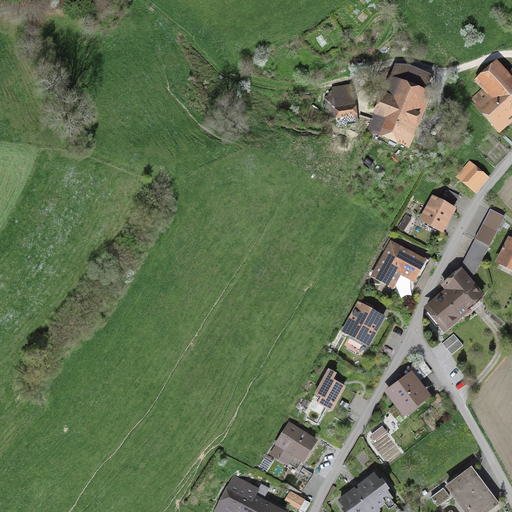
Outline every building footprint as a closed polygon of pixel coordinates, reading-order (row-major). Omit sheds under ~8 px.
[(483,89),(472,98),(497,125),(511,111),(511,72),(508,77),(496,63),(476,81),(483,89)] [(369,127),(404,141),(431,77),(408,67),(396,66),(391,78),(390,78),(369,127)] [(348,86),(336,88),(340,118),(336,118),(338,127),(356,124),(355,116),(352,116),(348,86)] [(464,179),(472,186),(480,177),(472,170),(464,179)] [(452,209),(434,200),(423,219),(441,229),(452,209)] [(493,215),(485,231),(501,238),(508,222),(493,215)] [(459,270),(461,272),(467,280),(475,274),(489,246),(475,239),(459,270)] [(511,241),(509,240),(499,260),(511,267),(511,241)] [(392,244),(374,275),(392,285),(399,272),(413,279),(422,262),(392,244)] [(482,298),(467,280),(461,272),(445,285),(449,291),(430,306),(429,310),(444,329),(467,310),(469,314),(482,303),(482,298)] [(383,317),(359,304),(343,332),(367,345),(383,317)] [(453,334),(442,344),(451,355),(463,345),(453,334)] [(424,375),(416,364),(409,369),(418,380),(424,375)] [(336,374),(329,370),(316,394),(322,397),(318,403),(331,410),(344,387),(332,380),(336,374)] [(389,410),(395,417),(424,395),(411,377),(390,393),(398,403),(389,410)] [(286,449),(303,460),(315,442),(297,430),(297,431),(290,427),(272,453),(280,458),(286,449)] [(487,511),(498,504),(471,468),(448,486),(467,511),(487,511)] [(348,511),(401,511),(374,476),(360,486),(359,485),(353,489),(354,490),(340,501),(348,511)] [(284,511),(285,511),(263,500),(269,489),(261,484),(258,490),(236,478),(217,511),(284,511)] [(437,506),(449,497),(443,489),(431,498),(433,501),(437,506)] [(285,501),(299,509),(304,500),(290,491),(285,501)]
